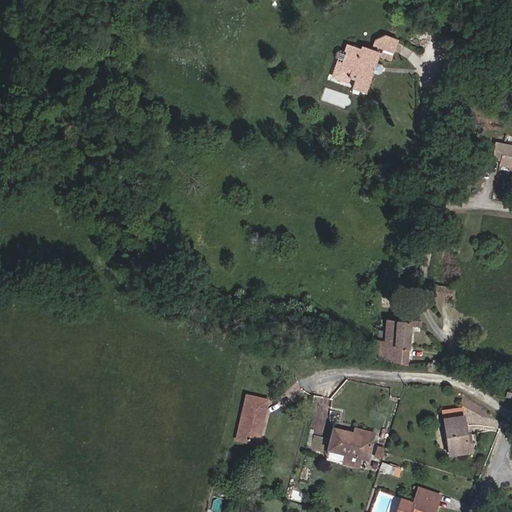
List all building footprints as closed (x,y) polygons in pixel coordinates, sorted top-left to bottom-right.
[(393,53),(398,39),(385,34),(374,39),(372,46),(393,53)] [(375,62),(379,52),(361,46),(360,49),(346,44),(343,51),(345,52),(342,62),(337,61),(331,78),(348,84),(350,78),(354,80),(351,88),(365,93),(372,73),(375,62)] [(342,62),(345,52),(343,51),(340,50),(337,52),(335,57),(337,61),(342,62)] [(381,73),(383,67),(381,64),(375,62),(372,73),(378,75),(381,73)] [(499,162),(503,145),(495,143),(492,160),(499,162)] [(511,167),(511,146),(503,145),(499,162),(499,164),(511,167)] [(434,297),(451,299),(452,287),(436,285),(434,297)] [(410,326),(410,321),(386,320),(385,342),(374,341),(371,359),(407,365),(410,326)] [(261,428),(267,400),(246,395),(236,440),(254,444),(257,427),(261,428)] [(472,452),(469,432),(465,433),(462,408),(442,411),(449,455),(472,452)] [(367,459),(372,440),(353,436),(354,433),(333,428),(328,450),(346,454),(343,463),(358,467),(360,458),(367,459)] [(372,440),(373,433),(355,428),(354,433),(353,436),(372,440)] [(380,459),(383,448),(378,446),(374,457),(380,459)] [(398,476),(401,469),(382,462),(380,470),(398,476)] [(433,511),(439,496),(418,488),(413,503),(401,499),(396,511),(433,511)]
